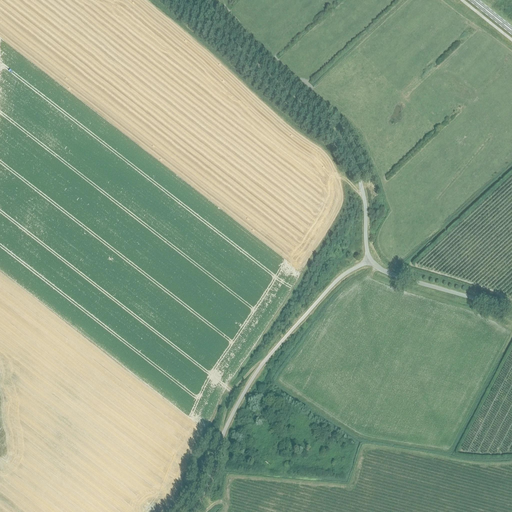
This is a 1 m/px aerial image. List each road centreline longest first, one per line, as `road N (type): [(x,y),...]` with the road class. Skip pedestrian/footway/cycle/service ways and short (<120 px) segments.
road 1 (unclassified): [(368,261),(361,190),(342,148),(176,0)]
road 2 (unclassified): [(191,511),(262,365),(336,282),(368,261)]
road 3 (unclassified): [(511,317),(368,261)]
